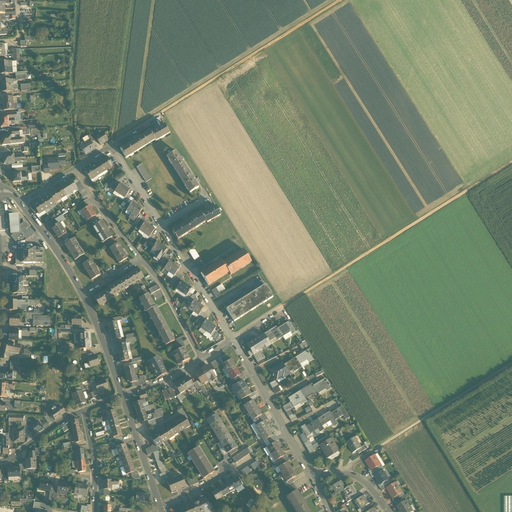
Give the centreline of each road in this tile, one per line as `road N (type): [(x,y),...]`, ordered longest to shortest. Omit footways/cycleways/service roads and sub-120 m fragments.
road 1 (track): [(511,162),(281,306)]
road 2 (track): [(161,112),(341,0)]
road 3 (track): [(343,473),(511,363)]
road 4 (residential): [(232,339),(311,477)]
road 5 (track): [(131,0),(112,145)]
road 6 (residential): [(232,339),(162,227)]
